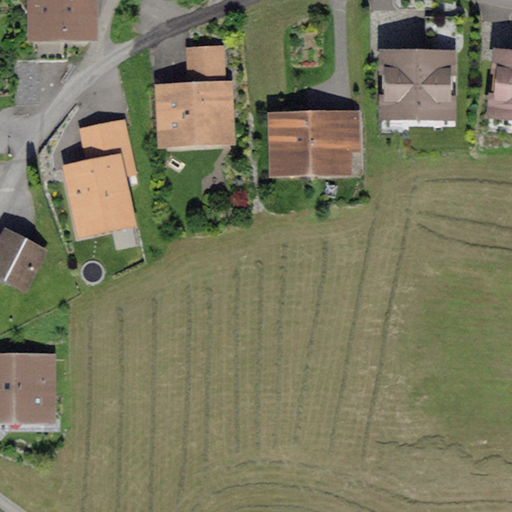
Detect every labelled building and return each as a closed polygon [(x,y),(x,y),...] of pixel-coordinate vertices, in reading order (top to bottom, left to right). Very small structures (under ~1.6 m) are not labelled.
[(88,32),(88,0),(36,0),(36,32),(12,32),(13,60),(67,60),(69,32),(88,32)] [(463,89),(463,17),(430,17),(430,60),(390,60),(390,110),(391,124),(444,124),(445,89),(463,89)] [(220,52),(191,53),(193,93),(166,94),(168,137),(224,135),(220,52)] [(511,60),(503,59),(498,124),(511,125),(511,60)] [(87,162),(62,167),(77,242),(139,230),(128,173),(138,171),(128,118),(80,127),(87,162)] [(356,146),(355,121),(279,123),(280,166),(340,164),(340,146),(356,146)] [(6,236),(0,246),(0,269),(25,283),(40,253),(6,236)] [(44,409),(45,364),(0,364),(0,429),(52,430),(52,409),(44,409)]
